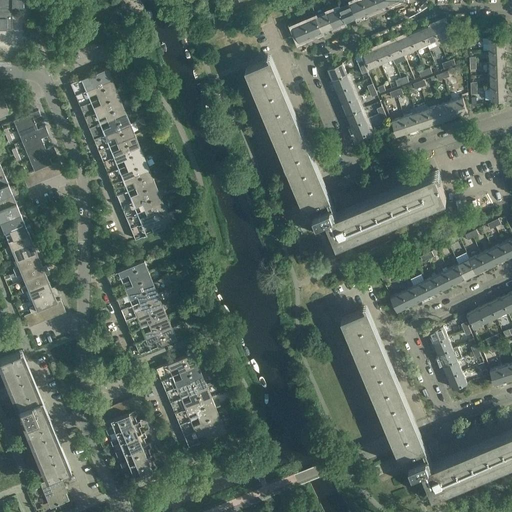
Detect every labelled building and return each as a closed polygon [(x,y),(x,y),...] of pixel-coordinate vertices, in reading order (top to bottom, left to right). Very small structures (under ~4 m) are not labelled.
[(0,0),(0,26),(6,26),(11,26),(11,4),(23,4),(22,0),(0,0)] [(364,0),(353,0),(351,1),(357,16),(369,11),(364,0)] [(377,0),(364,0),(369,11),(381,6),(377,0)] [(351,1),(339,6),(346,21),(357,16),(351,1)] [(339,6),(328,11),(334,26),(346,21),(339,6)] [(252,14),(256,23),(263,21),(259,11),(252,14)] [(328,11),(316,16),(322,31),(334,26),(328,11)] [(316,16),(305,21),(311,35),(322,31),(316,16)] [(444,18),(432,23),(438,38),(450,33),(444,18)] [(305,21),(293,25),(300,40),(311,35),(305,21)] [(432,23),(421,28),(427,43),(438,38),(432,23)] [(421,28),(409,33),(416,47),(427,43),(421,28)] [(409,33),(398,37),(404,52),(416,47),(409,33)] [(504,36),(489,36),(489,49),(505,48),(504,36)] [(398,37),(387,42),(393,57),(404,52),(398,37)] [(387,42),(375,47),(381,62),(393,57),(387,42)] [(375,47),(364,52),(370,67),(381,62),(375,47)] [(505,48),(489,49),(490,61),(505,61),(505,48)] [(272,55),(248,66),(246,67),(305,207),(311,204),(317,218),(326,215),(338,242),(384,222),(447,196),(436,169),(337,211),(335,207),(338,206),(332,194),(330,195),(272,55)] [(343,61),(328,67),(333,79),(348,73),(343,61)] [(505,61),(490,61),(490,74),(506,73),(505,61)] [(107,66),(70,81),(75,94),(112,78),(107,66)] [(351,71),(333,79),(338,90),(352,84),(355,83),(353,80),(355,80),(351,71)] [(506,73),(490,74),(491,86),(507,85),(506,73)] [(112,78),(75,94),(79,104),(116,89),(112,78)] [(352,84),(338,90),(343,102),(357,95),(352,84)] [(507,85),(491,86),(491,99),(507,98),(507,85)] [(116,89),(79,104),(84,115),(121,100),(116,89)] [(357,95),(343,102),(348,113),(362,107),(357,95)] [(463,95),(463,96),(451,99),(456,115),(468,111),(463,96),(463,95)] [(451,99),(439,103),(444,118),(456,115),(451,99)] [(121,100),(84,115),(89,127),(126,111),(121,100)] [(439,103),(427,107),(432,122),(444,118),(439,103)] [(7,107),(0,109),(0,115),(9,112),(7,107)] [(362,107),(348,113),(352,125),(367,119),(362,107)] [(427,107),(416,111),(421,126),(432,122),(427,107)] [(38,109),(13,119),(17,130),(35,122),(33,117),(40,114),(38,109)] [(126,111),(89,127),(93,138),(130,123),(126,111)] [(416,111),(404,115),(409,130),(421,126),(416,111)] [(404,115),(392,119),(397,134),(409,130),(404,115)] [(367,119),(352,125),(357,136),(372,130),(367,119)] [(35,122),(17,130),(21,140),(47,129),(45,124),(37,127),(35,122)] [(130,123),(93,138),(98,149),(135,133),(130,123)] [(47,129),(21,140),(25,149),(43,142),(41,137),(48,134),(47,129)] [(135,133),(98,149),(103,160),(140,145),(135,133)] [(43,142),(25,149),(30,160),(55,149),(53,144),(46,147),(43,142)] [(140,145),(103,160),(107,171),(144,156),(140,145)] [(55,149),(30,160),(34,170),(38,168),(43,166),(49,163),(52,162),(49,157),(57,154),(55,149)] [(144,156),(107,171),(112,183),(149,167),(144,156)] [(59,159),(54,161),(59,173),(64,171),(59,159)] [(52,162),(49,163),(54,175),(59,173),(54,161),(52,162)] [(49,163),(43,166),(48,177),(54,175),(49,163)] [(43,166),(38,168),(43,179),(48,177),(43,166)] [(149,167),(112,183),(117,194),(153,179),(149,167)] [(34,170),(33,170),(38,182),(43,179),(38,168),(34,170)] [(7,169),(0,172),(0,183),(7,181),(5,174),(9,173),(7,169)] [(33,170),(28,172),(33,184),(38,182),(33,170)] [(28,172),(26,173),(22,174),(27,186),(33,184),(28,172)] [(153,179),(117,194),(121,205),(158,189),(153,179)] [(7,181),(0,183),(0,195),(15,189),(14,185),(10,187),(7,181)] [(15,189),(0,195),(0,207),(16,201),(13,194),(17,193),(15,189)] [(158,189),(121,205),(126,216),(163,201),(158,189)] [(16,201),(0,207),(0,218),(23,209),(22,205),(18,207),(16,201)] [(163,201),(126,216),(130,227),(167,212),(163,201)] [(0,218),(0,230),(24,221),(21,214),(25,213),(23,209),(0,218)] [(135,238),(146,233),(153,230),(172,223),(167,212),(130,227),(135,238)] [(499,217),(493,220),(496,225),(501,223),(499,217)] [(493,220),(488,222),(490,228),(496,225),(493,220)] [(24,221),(0,230),(0,234),(5,233),(7,239),(32,229),(30,225),(26,226),(24,221)] [(476,228),(471,231),(474,236),(479,233),(476,228)] [(4,248),(6,251),(32,240),(29,234),(33,233),(32,229),(7,239),(10,245),(4,248)] [(511,236),(503,241),(510,255),(511,254),(511,236)] [(32,240),(6,251),(7,255),(13,253),(15,259),(40,249),(38,245),(35,246),(32,240)] [(503,241),(492,246),(499,260),(510,255),(503,241)] [(492,246),(481,252),(488,266),(499,260),(492,246)] [(434,255),(440,253),(437,247),(433,249),(431,250),(434,255)] [(40,249),(15,259),(18,265),(12,267),(14,271),(40,260),(38,254),(41,253),(40,249)] [(431,250),(426,252),(428,258),(434,255),(431,250)] [(466,251),(455,256),(458,262),(465,277),(477,271),(470,257),(469,257),(466,251)] [(481,252),(470,257),(477,271),(488,266),(481,252)] [(143,258),(107,273),(112,286),(148,270),(143,258)] [(40,260),(14,271),(16,275),(21,273),(24,279),(48,269),(46,265),(43,266),(40,260)] [(458,262),(447,268),(454,282),(465,277),(458,262)] [(403,263),(398,266),(401,271),(406,269),(403,263)] [(447,268),(446,265),(442,267),(443,270),(436,273),(443,288),(454,282),(447,268)] [(48,269),(24,279),(26,285),(21,287),(22,291),(28,289),(48,280),(46,274),(50,272),(48,269)] [(148,270),(112,286),(116,297),(153,281),(148,270)] [(387,271),(381,274),(383,280),(389,277),(387,271)] [(432,275),(424,279),(431,293),(443,288),(436,273),(435,271),(431,273),(432,275)] [(421,272),(410,278),(413,284),(420,298),(431,293),(424,279),(421,272)] [(48,280),(28,289),(32,299),(56,289),(55,285),(51,286),(48,280)] [(153,281),(116,297),(121,308),(158,293),(153,281)] [(413,284),(402,290),(409,304),(420,298),(413,284)] [(56,289),(32,299),(34,305),(29,308),(31,311),(34,310),(39,308),(44,305),(50,303),(55,301),(57,300),(54,294),(58,292),(56,289)] [(402,290),(391,295),(398,309),(409,304),(402,290)] [(511,290),(501,295),(508,310),(511,307),(511,290)] [(158,293),(121,308),(125,319),(162,304),(158,293)] [(501,295),(489,301),(496,315),(508,310),(501,295)] [(57,300),(55,301),(60,313),(65,310),(60,299),(57,300)] [(55,301),(50,303),(55,315),(60,313),(55,301)] [(489,301),(478,306),(485,320),(496,315),(489,301)] [(50,303),(44,305),(49,317),(55,315),(50,303)] [(162,304),(125,319),(130,330),(167,315),(162,304)] [(44,305),(39,308),(44,319),(49,317),(44,305)] [(344,315),(343,316),(394,436),(402,457),(407,455),(413,469),(422,465),(434,492),(511,459),(511,427),(433,461),(431,458),(434,456),(429,445),(426,446),(418,427),(368,306),(365,307),(344,315)] [(478,306),(467,311),(474,326),(485,320),(478,306)] [(39,308),(34,310),(39,321),(44,319),(39,308)] [(31,311),(29,312),(34,323),(39,321),(34,310),(31,311)] [(29,312),(24,314),(28,326),(34,323),(29,312)] [(167,315),(130,330),(135,342),(171,326),(167,315)] [(429,329),(429,330),(434,341),(448,335),(444,323),(429,329)] [(171,326),(135,342),(139,352),(150,348),(157,345),(176,337),(171,326)] [(448,335),(434,341),(438,352),(453,346),(448,335)] [(471,346),(473,351),(479,349),(477,343),(471,346)] [(453,346),(438,352),(443,364),(458,358),(453,346)] [(479,349),(473,351),(476,357),(481,354),(479,349)] [(21,350),(0,358),(0,363),(47,476),(58,472),(70,467),(21,350)] [(193,351),(156,367),(161,379),(198,363),(193,351)] [(458,358),(443,364),(448,375),(463,369),(458,358)] [(511,360),(502,364),(507,379),(511,377),(511,360)] [(198,363),(161,379),(165,390),(202,374),(198,363)] [(502,364),(490,368),(495,383),(507,379),(502,364)] [(463,369),(448,375),(453,387),(468,381),(463,369)] [(202,374),(165,390),(170,401),(207,386),(202,374)] [(207,386),(170,401),(174,412),(211,397),(207,386)] [(134,395),(129,397),(134,409),(135,409),(139,407),(134,395)] [(129,397),(124,399),(129,411),(134,409),(129,397)] [(211,397),(174,412),(179,423),(216,408),(211,397)] [(124,399),(118,401),(124,413),(129,411),(124,399)] [(118,401),(113,404),(118,416),(124,413),(118,401)] [(113,404),(108,406),(113,418),(118,416),(113,404)] [(108,406),(103,408),(108,420),(110,419),(113,418),(108,406)] [(103,408),(98,410),(103,422),(108,420),(103,408)] [(216,408),(179,423),(183,434),(221,419),(216,408)] [(105,429),(107,434),(114,431),(114,430),(137,421),(136,420),(134,414),(137,413),(135,409),(134,409),(129,411),(124,413),(118,416),(113,418),(110,419),(112,426),(105,429)] [(117,437),(110,440),(112,445),(119,442),(119,441),(141,432),(141,431),(138,425),(141,424),(139,419),(136,420),(137,421),(114,430),(114,431),(117,437)] [(221,419),(183,434),(188,445),(199,441),(197,435),(204,432),(206,438),(225,430),(221,419)] [(115,451),(117,456),(124,453),(123,452),(146,443),(143,436),(146,435),(144,430),(141,431),(141,432),(119,441),(119,442),(122,448),(115,451)] [(126,459),(119,462),(121,467),(128,464),(151,454),(150,454),(148,447),(150,446),(148,441),(146,443),(123,452),(124,453),(126,459)] [(131,470),(124,473),(126,478),(155,466),(152,458),(155,457),(153,452),(150,454),(151,454),(128,464),(131,470)] [(58,472),(47,476),(48,478),(40,482),(48,502),(52,501),(54,505),(69,499),(64,487),(58,472)]
